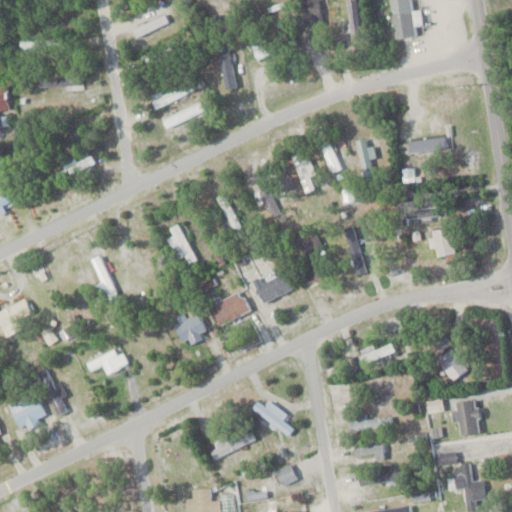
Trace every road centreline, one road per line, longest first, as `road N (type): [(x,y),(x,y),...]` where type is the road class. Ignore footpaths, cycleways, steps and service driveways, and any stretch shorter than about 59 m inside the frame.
road 1 (residential): [(0,490),(373,309),(465,293),(511,252)]
road 2 (residential): [(486,70),(299,107),(0,254)]
road 3 (residential): [(511,238),(476,0)]
road 4 (residential): [(133,189),(101,0)]
road 5 (residential): [(300,343),(315,381),(334,511)]
